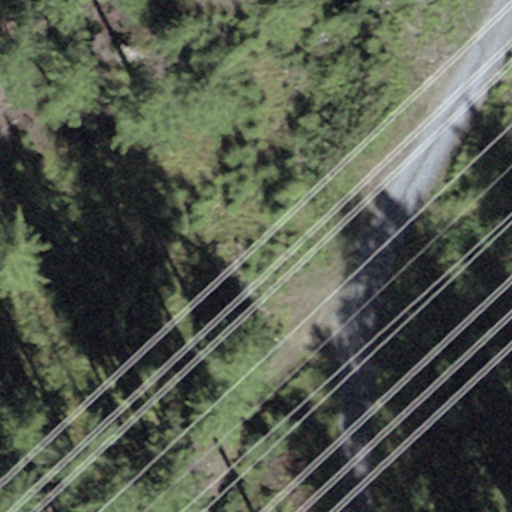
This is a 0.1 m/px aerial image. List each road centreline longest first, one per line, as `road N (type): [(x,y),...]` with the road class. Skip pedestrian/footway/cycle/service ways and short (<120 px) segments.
road 1 (track): [(357,511),(347,460),(371,293),(390,234)]
road 2 (track): [(390,234),(504,0)]
